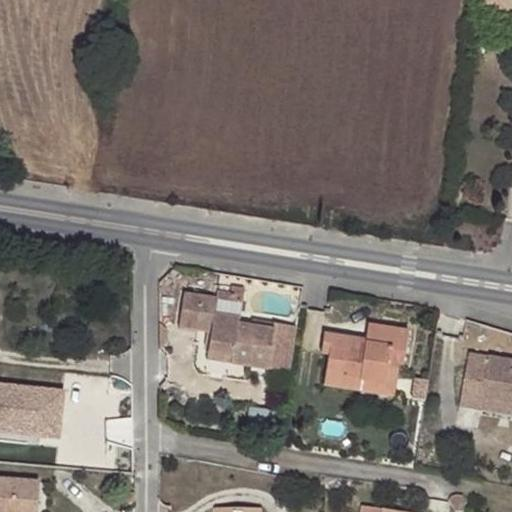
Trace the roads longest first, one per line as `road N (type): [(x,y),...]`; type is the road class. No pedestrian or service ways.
road 1 (tertiary): [(145,241),(511,301)]
road 2 (tertiary): [(511,278),(146,222)]
road 3 (residential): [(140,511),(145,241)]
road 4 (tertiary): [(146,222),(0,197)]
road 5 (tertiary): [(0,220),(145,241)]
